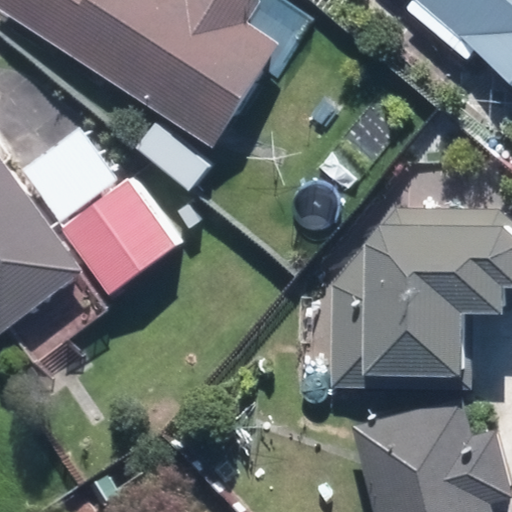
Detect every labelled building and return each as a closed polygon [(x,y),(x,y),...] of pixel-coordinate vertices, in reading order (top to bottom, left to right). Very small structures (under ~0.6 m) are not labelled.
[(1,0),(0,3),(0,6),(217,148),(285,46),(250,23),(266,0),(265,0),(1,0)] [(511,74),(511,0),(415,0),(409,8),(470,60),(481,48),(511,74)] [(87,127),(28,166),(65,221),(123,182),(87,127)] [(0,143),(0,331),(2,334),(92,268),(0,143)] [(139,178),(68,227),(114,292),(184,243),(139,178)] [(316,301),(314,387),(477,389),(479,311),(511,311),(511,215),(504,209),(401,208),(316,301)] [(378,511),(500,511),(499,505),(511,501),(511,467),(501,427),(479,432),(470,398),(356,427),(378,511)]
